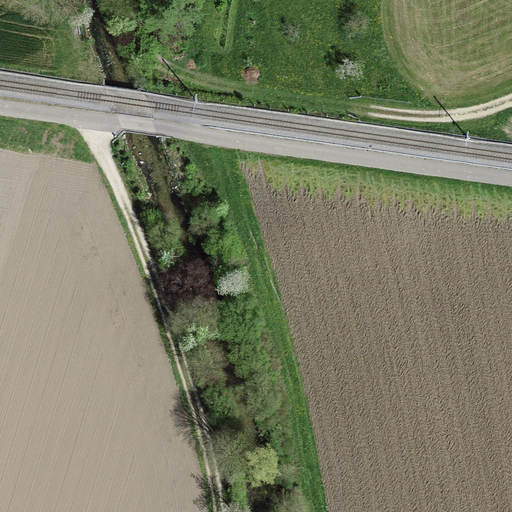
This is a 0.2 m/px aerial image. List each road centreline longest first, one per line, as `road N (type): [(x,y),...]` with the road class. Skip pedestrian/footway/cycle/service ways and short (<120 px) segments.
road 1 (unclassified): [(0,101),(511,171)]
road 2 (track): [(87,108),(150,263),(202,442),(212,511)]
road 3 (track): [(368,111),(442,118),(511,100)]
